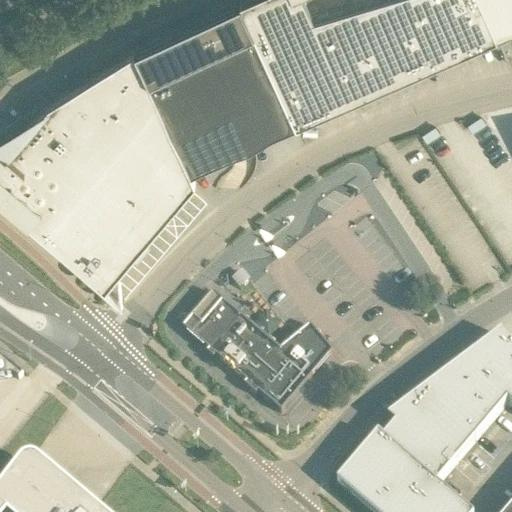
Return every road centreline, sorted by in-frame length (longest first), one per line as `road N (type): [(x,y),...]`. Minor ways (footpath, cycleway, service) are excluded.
road 1 (unclassified): [(107,352),(218,230),(292,173),(400,119),(511,89)]
road 2 (unclassified): [(279,496),(376,389),(511,292)]
road 3 (unclassified): [(279,496),(107,352)]
road 4 (unclassified): [(201,0),(0,94)]
road 5 (unclassified): [(87,376),(250,511)]
road 6 (unclassified): [(107,352),(0,276)]
